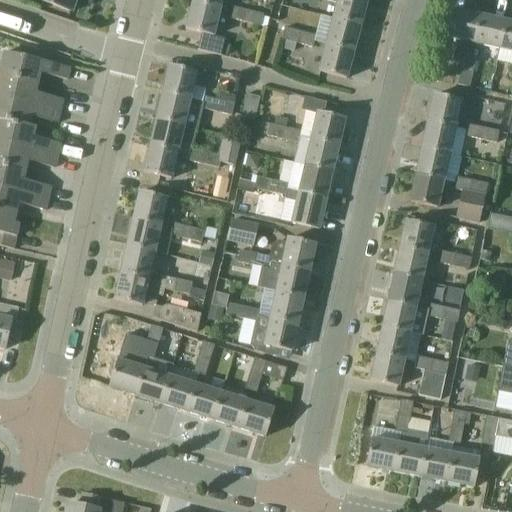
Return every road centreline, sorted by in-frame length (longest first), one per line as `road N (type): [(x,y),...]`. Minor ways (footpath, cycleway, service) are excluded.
road 1 (residential): [(298,501),(419,0)]
road 2 (residential): [(42,426),(139,0)]
road 3 (residential): [(298,501),(42,426)]
